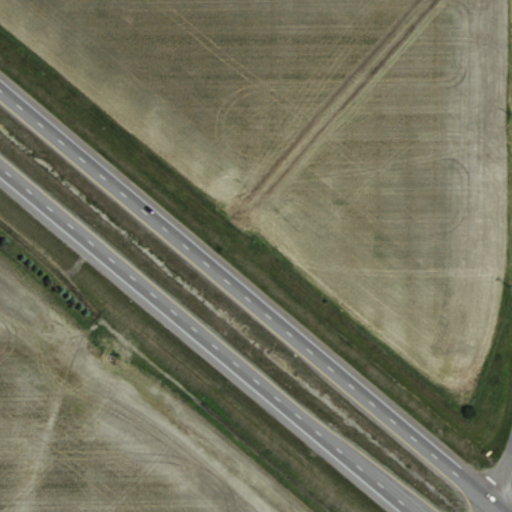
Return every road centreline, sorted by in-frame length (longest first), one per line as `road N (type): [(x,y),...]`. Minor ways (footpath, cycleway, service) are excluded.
road 1 (trunk): [(508,511),(0,84)]
road 2 (trunk): [(0,171),(406,511)]
